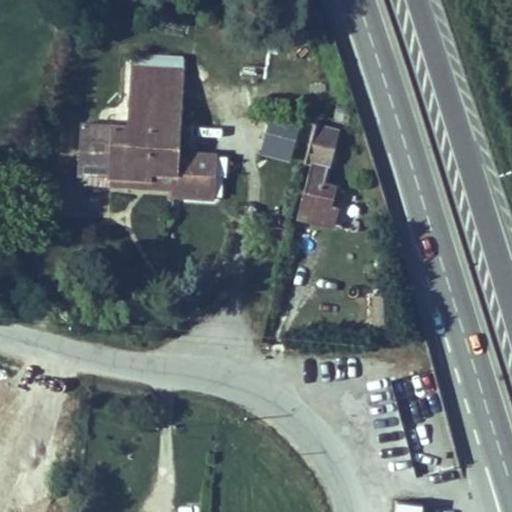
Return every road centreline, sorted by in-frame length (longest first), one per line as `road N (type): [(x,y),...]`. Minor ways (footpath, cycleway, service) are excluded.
road 1 (trunk): [(358,0),(511,471)]
road 2 (unclassified): [(0,333),(256,392),(307,424),(328,449),(352,511)]
road 3 (trunk): [(511,282),(422,0)]
